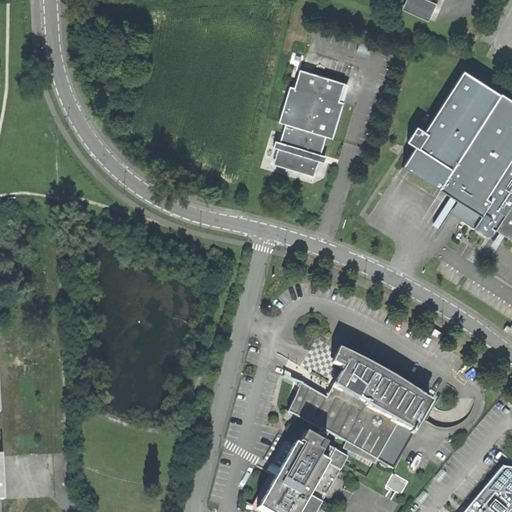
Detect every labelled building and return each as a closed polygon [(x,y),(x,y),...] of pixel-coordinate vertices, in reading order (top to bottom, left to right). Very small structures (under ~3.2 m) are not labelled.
[(428,19),(434,5),(422,0),(408,0),(405,8),(428,19)] [(372,45),(360,41),(357,51),(369,55),(372,45)] [(338,101),(344,84),(300,70),(294,88),(290,86),(278,122),(285,124),(274,159),(314,172),(325,137),(332,139),(343,103),(338,101)] [(403,166),(458,200),(470,207),(462,220),(461,221),(473,228),(486,209),(498,216),(492,227),(511,240),(511,101),(467,77),(430,122),(403,166)] [(450,213),(462,220),(470,207),(458,200),(450,213)] [(315,511),(347,457),(322,443),(328,433),(346,443),(345,447),(373,462),(375,459),(376,459),(392,468),(424,412),(426,409),(418,405),(423,398),(424,396),(392,376),(349,353),(337,348),(332,358),(330,363),(336,366),(333,372),(338,375),(325,397),(302,383),(284,375),(283,377),(301,384),(287,411),(320,430),(315,439),(303,432),(296,445),(293,444),(256,509),(261,511),(315,511)] [(430,402),(423,398),(418,405),(426,409),(430,402)] [(511,511),(511,468),(501,467),(462,511),(511,511)] [(407,481),(392,473),(385,486),(400,495),(407,481)]
